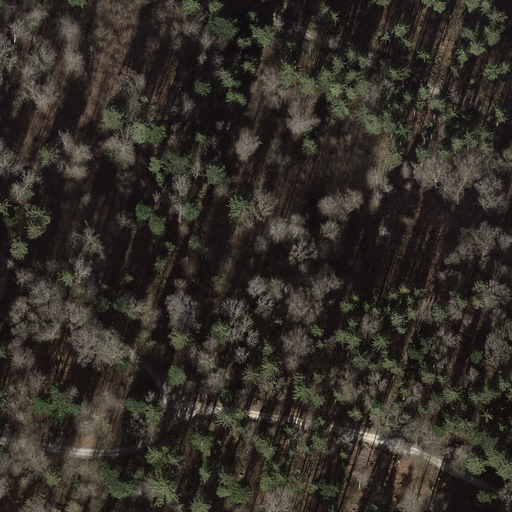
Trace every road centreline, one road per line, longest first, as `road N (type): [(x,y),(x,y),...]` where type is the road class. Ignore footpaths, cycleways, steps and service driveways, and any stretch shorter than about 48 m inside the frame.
road 1 (track): [(178,412),(241,412),(351,432),(413,449),(511,499)]
road 2 (track): [(245,0),(511,123)]
road 3 (track): [(0,258),(84,313),(159,381),(178,412)]
road 4 (track): [(0,440),(116,453),(162,432),(178,412)]
